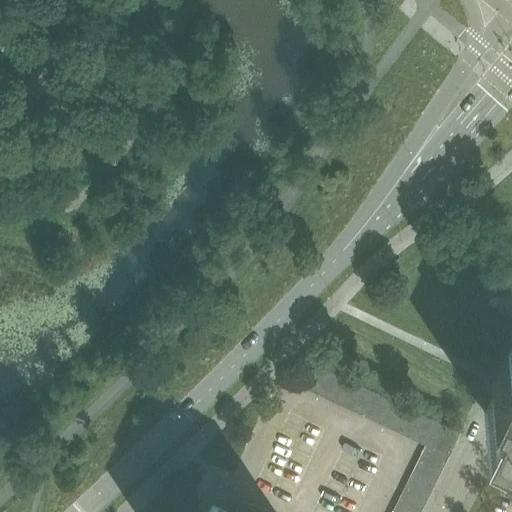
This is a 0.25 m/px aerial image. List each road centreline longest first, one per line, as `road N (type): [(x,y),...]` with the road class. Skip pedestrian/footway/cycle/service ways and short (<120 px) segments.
road 1 (unclassified): [(81,511),(330,264),(511,48)]
road 2 (residential): [(441,511),(479,431),(511,447)]
